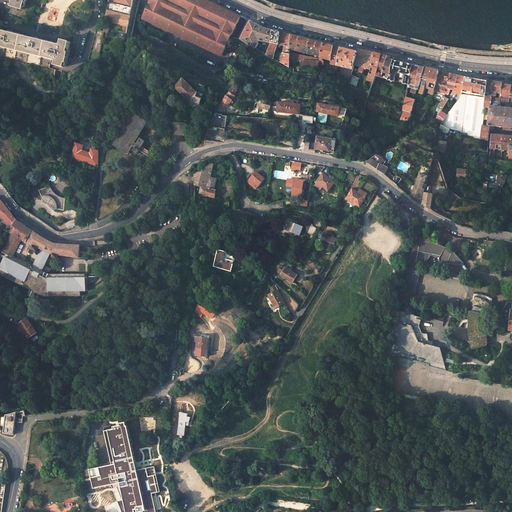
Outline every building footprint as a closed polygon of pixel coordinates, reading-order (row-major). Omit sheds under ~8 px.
[(12,0),(11,6),(22,10),(25,0),(12,0)] [(42,0),(38,0),(35,10),(40,12),(44,0),(42,0)] [(109,0),(106,22),(129,24),(134,0),(109,0)] [(151,0),(143,17),(223,55),(241,17),(205,0),(151,0)] [(251,22),(242,40),(256,49),(259,43),(259,41),(267,42),(272,43),(274,31),(266,29),(251,22)] [(149,27),(145,35),(159,42),(163,33),(149,27)] [(0,30),(0,47),(51,60),(56,61),(55,65),(64,67),(65,63),(67,63),(68,58),(69,52),(68,52),(70,42),(62,40),(61,45),(0,30)] [(274,31),(272,43),(278,45),(279,45),(281,32),(274,31)] [(281,32),(279,45),(281,45),(285,47),(290,49),(290,48),(291,35),(281,32)] [(291,35),(290,48),(315,54),(322,56),(324,44),(291,35)] [(267,42),(263,52),(266,55),(272,43),(267,42)] [(266,55),(270,57),(273,59),(275,52),(277,47),(278,45),(272,43),(266,55)] [(322,56),(321,58),(323,59),(330,60),(331,61),(333,46),(324,44),(322,56)] [(331,61),(331,64),(338,66),(342,48),(333,46),(331,61)] [(0,62),(54,76),(56,70),(49,68),(51,60),(0,47),(0,62)] [(285,47),(280,63),(285,65),(289,68),(290,60),(290,55),(289,55),(290,53),(290,51),(290,49),(285,47)] [(342,48),(338,66),(353,70),(354,68),(355,65),(358,52),(342,48)] [(371,68),(375,53),(359,48),(359,49),(358,52),(355,65),(360,67),(360,70),(358,74),(363,74),(365,70),(366,70),(367,69),(371,70),(371,68)] [(290,55),(290,60),(296,61),(303,61),(319,62),(321,59),(314,58),(293,54),(290,53),(289,55),(290,55)] [(367,80),(374,82),(375,79),(376,76),(377,75),(382,55),(375,53),(371,68),(371,70),(369,76),(367,80)] [(382,78),(388,57),(382,55),(377,75),(376,76),(382,78)] [(392,69),(394,61),(395,58),(388,57),(382,78),(389,79),(391,76),(392,69)] [(389,79),(388,80),(394,81),(396,74),(397,75),(398,77),(403,78),(404,76),(405,77),(404,84),(409,85),(413,65),(394,61),(392,69),(391,76),(389,79)] [(409,85),(408,87),(413,88),(415,89),(419,77),(421,67),(413,65),(409,85)] [(421,67),(419,77),(415,89),(418,90),(419,90),(421,86),(425,68),(421,67)] [(425,68),(421,86),(423,86),(421,94),(423,95),(426,88),(428,81),(431,69),(425,67),(425,68)] [(351,74),(351,76),(357,78),(358,74),(360,70),(354,68),(353,70),(351,74)] [(428,81),(426,88),(431,89),(430,94),(433,95),(434,91),(437,83),(440,71),(431,69),(428,81)] [(437,83),(434,91),(436,92),(437,90),(445,94),(448,89),(450,74),(440,71),(437,83)] [(448,89),(445,94),(447,94),(449,95),(451,90),(455,91),(456,88),(457,85),(458,76),(450,74),(448,89)] [(456,88),(455,91),(452,95),(454,96),(460,97),(462,95),(465,91),(466,78),(458,76),(457,85),(456,88)] [(488,82),(466,78),(465,91),(462,95),(486,98),(488,82)] [(184,79),(175,87),(188,101),(197,92),(185,80),(184,79)] [(495,82),(488,81),(488,82),(486,98),(486,101),(485,108),(491,108),(493,92),(495,82)] [(374,82),(370,92),(375,94),(378,84),(374,82)] [(495,82),(493,92),(491,108),(500,109),(503,83),(495,82)] [(510,110),(511,89),(511,84),(503,83),(500,109),(510,110)] [(188,101),(187,105),(193,107),(200,104),(204,95),(197,93),(197,92),(188,101)] [(449,99),(441,110),(441,112),(447,115),(449,112),(455,105),(451,102),(454,96),(452,95),(450,98),(449,99)] [(486,98),(462,95),(458,101),(455,105),(449,112),(447,115),(441,124),(451,129),(460,131),(481,136),(482,127),(483,119),(485,108),(486,101),(486,98)] [(227,96),(218,108),(217,110),(220,111),(224,110),(229,104),(232,100),(227,96)] [(458,101),(460,97),(454,96),(451,102),(455,105),(458,101)] [(406,97),(403,111),(404,111),(411,113),(413,108),(415,102),(415,100),(406,97)] [(441,102),(437,108),(441,110),(449,99),(448,99),(445,97),(444,97),(441,102)] [(278,102),(277,112),(300,115),(301,104),(278,102)] [(317,111),(317,112),(320,112),(328,114),(338,116),(344,118),(348,109),(346,109),(319,104),(317,111)] [(500,109),(491,108),(490,120),(489,126),(495,126),(511,128),(511,109),(510,110),(500,109)] [(404,111),(399,123),(406,126),(413,114),(411,113),(404,111)] [(328,114),(320,112),(318,121),(326,123),(328,114)] [(440,113),(435,120),(441,124),(447,115),(441,112),(440,113)] [(134,113),(114,145),(128,154),(133,146),(135,142),(148,122),(134,113)] [(210,124),(208,129),(217,130),(217,128),(225,129),(227,117),(222,116),(222,115),(215,114),(210,124)] [(172,122),(172,135),(185,136),(186,123),(172,122)] [(451,129),(441,124),(438,129),(440,133),(449,136),(451,129)] [(489,128),(482,127),(481,136),(480,140),(488,140),(489,131),(489,128)] [(207,132),(207,135),(216,137),(216,135),(224,136),(225,129),(217,128),(217,130),(208,129),(207,132)] [(481,136),(460,131),(459,134),(466,136),(473,138),(480,140),(481,136)] [(511,136),(492,134),(491,142),(489,160),(493,160),(495,149),(509,151),(507,161),(511,161),(511,136)] [(317,137),(315,149),(330,151),(332,139),(317,137)] [(136,148),(133,151),(137,154),(139,150),(141,148),(142,147),(145,141),(141,139),(138,144),(136,148)] [(447,142),(439,141),(436,151),(444,152),(447,142)] [(305,146),(304,150),(315,152),(315,151),(309,150),(310,143),(306,142),(305,146)] [(74,151),(72,156),(98,166),(99,151),(93,149),(91,155),(81,151),(83,146),(76,143),(75,147),(74,151)] [(377,154),(366,162),(367,163),(383,174),(386,170),(388,168),(383,165),(386,162),(378,156),(377,154)] [(66,157),(64,161),(70,165),(72,159),(66,157)] [(299,171),(301,163),(295,161),(294,163),(292,163),(291,169),(299,171)] [(213,164),(201,171),(201,172),(195,175),(195,184),(195,185),(200,187),(198,194),(202,195),(202,194),(206,195),(206,196),(215,198),(215,197),(216,191),(216,190),(213,190),(216,179),(213,178),(214,175),(211,174),(213,165),(213,164)] [(467,170),(458,169),(457,177),(460,178),(460,179),(466,181),(467,170)] [(264,179),(256,172),(248,182),(256,189),(264,179)] [(334,183),(323,173),(315,183),(317,184),(315,186),(320,189),(323,187),(328,191),(334,183)] [(385,175),(395,185),(397,185),(401,179),(395,175),(393,178),(387,173),(385,175)] [(420,173),(411,195),(419,199),(423,201),(425,193),(426,187),(427,184),(428,176),(420,173)] [(507,176),(498,175),(497,185),(504,186),(507,176)] [(303,181),(294,179),(294,181),(289,180),(287,188),(293,189),(292,196),(293,197),(297,197),(301,198),(302,192),(302,190),(303,184),(303,182),(303,181)] [(63,210),(65,197),(58,196),(54,193),(49,186),(44,187),(38,190),(41,197),(42,199),(55,209),(63,210)] [(430,187),(426,187),(425,193),(423,201),(422,204),(427,207),(430,208),(431,206),(431,205),(433,195),(429,194),(430,187)] [(352,189),(346,199),(359,207),(365,198),(358,194),(359,193),(352,189)] [(0,214),(12,225),(16,220),(6,207),(1,200),(0,200),(0,214)] [(258,214),(235,208),(233,215),(256,222),(258,214)] [(12,225),(9,232),(12,234),(22,240),(26,243),(27,242),(32,231),(16,220),(12,225)] [(291,223),(288,222),(287,225),(285,230),(288,231),(296,234),(300,236),(304,227),(298,225),(297,224),(295,223),(294,223),(292,222),(291,223)] [(32,231),(27,242),(32,245),(31,249),(36,252),(38,248),(42,249),(51,253),(52,254),(52,258),(60,259),(61,255),(79,258),(80,246),(60,244),(54,244),(46,240),(38,235),(32,231)] [(12,234),(3,252),(7,254),(13,256),(22,240),(12,234)] [(327,242),(323,241),(323,243),(335,245),(335,241),(336,236),(328,234),(327,239),(327,242)] [(416,261),(422,237),(417,235),(410,260),(416,262),(416,261)] [(430,255),(439,257),(439,263),(459,265),(463,264),(461,260),(452,251),(450,250),(422,237),(416,261),(425,264),(430,255)] [(51,253),(42,249),(33,266),(13,256),(7,254),(0,267),(0,268),(1,269),(0,270),(0,274),(43,296),(81,295),(80,290),(85,290),(85,286),(85,275),(85,273),(48,273),(42,270),(47,260),(48,261),(49,258),(48,258),(51,253)] [(233,264),(233,261),(223,258),(225,251),(218,249),(213,266),(217,268),(221,269),(231,272),(232,268),(233,264)] [(407,297),(413,271),(421,273),(421,270),(415,269),(414,269),(408,267),(406,273),(401,296),(407,297)] [(281,274),(281,275),(293,282),(297,275),(290,271),(285,268),(281,274)] [(414,299),(421,273),(413,271),(407,297),(414,299)] [(285,303),(278,290),(269,294),(273,301),(272,302),(275,308),(281,305),(285,303)] [(470,335),(472,348),(473,348),(477,347),(482,345),(486,344),(485,334),(485,325),(488,314),(489,312),(490,306),(491,305),(490,304),(490,299),(487,298),(484,296),(482,296),(481,296),(475,295),(472,304),(471,312),(470,317),(470,326),(470,332),(470,335)] [(215,313),(198,305),(194,314),(201,317),(203,313),(213,318),(215,313)] [(417,315),(397,310),(387,354),(428,364),(428,366),(443,369),(447,369),(446,363),(445,362),(446,359),(446,356),(444,356),(442,348),(440,347),(441,345),(428,341),(427,334),(422,333),(419,326),(421,320),(416,318),(417,315)] [(20,326),(18,328),(23,336),(26,335),(28,338),(36,333),(27,318),(19,323),(20,326)] [(208,338),(195,336),(195,342),(197,342),(196,347),(202,348),(207,349),(208,338)] [(424,401),(402,397),(402,400),(403,403),(404,404),(407,405),(410,406),(410,407),(422,409),(424,401)] [(6,414),(4,433),(14,434),(16,422),(23,423),(24,416),(27,416),(25,410),(18,412),(18,411),(6,414)] [(188,414),(180,413),(177,435),(184,436),(191,417),(187,416),(188,414)]
